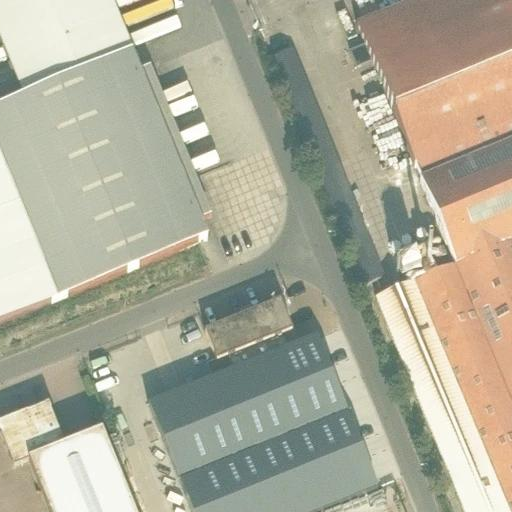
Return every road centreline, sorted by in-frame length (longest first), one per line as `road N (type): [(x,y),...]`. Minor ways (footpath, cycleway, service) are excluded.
road 1 (unclassified): [(0,373),(317,245)]
road 2 (unclassified): [(425,511),(317,245)]
road 3 (unclassified): [(317,245),(216,0)]
